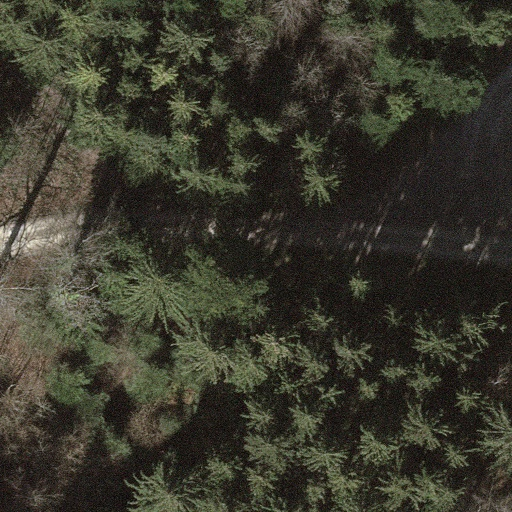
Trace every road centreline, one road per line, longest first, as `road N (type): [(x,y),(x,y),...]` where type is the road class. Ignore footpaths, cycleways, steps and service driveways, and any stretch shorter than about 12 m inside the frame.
road 1 (track): [(0,232),(238,212),(511,247)]
road 2 (track): [(511,106),(416,233)]
